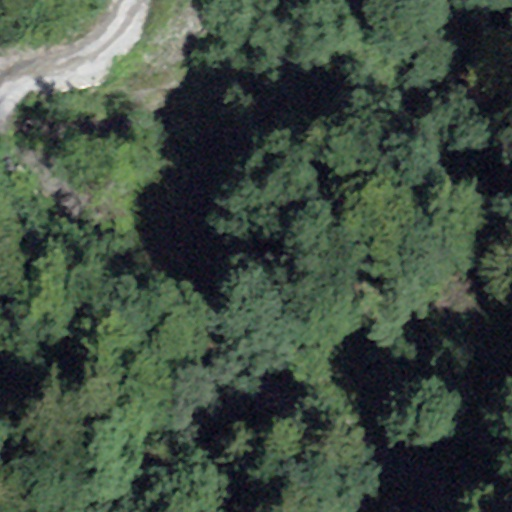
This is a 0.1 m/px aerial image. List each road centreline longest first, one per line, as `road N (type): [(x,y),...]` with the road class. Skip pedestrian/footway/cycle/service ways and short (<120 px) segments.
road 1 (track): [(0,166),(42,230),(164,325),(509,511)]
road 2 (track): [(102,0),(98,29),(0,101)]
